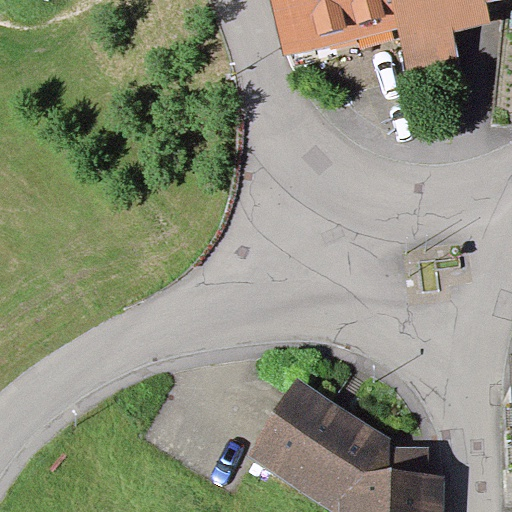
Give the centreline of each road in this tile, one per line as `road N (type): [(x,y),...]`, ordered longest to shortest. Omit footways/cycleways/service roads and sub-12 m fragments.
road 1 (residential): [(0,437),(62,379),(170,321),(362,240)]
road 2 (residential): [(477,511),(454,373),(425,318),(362,240)]
road 3 (residential): [(362,240),(283,132),(238,0)]
road 4 (residential): [(362,240),(437,223),(511,184)]
